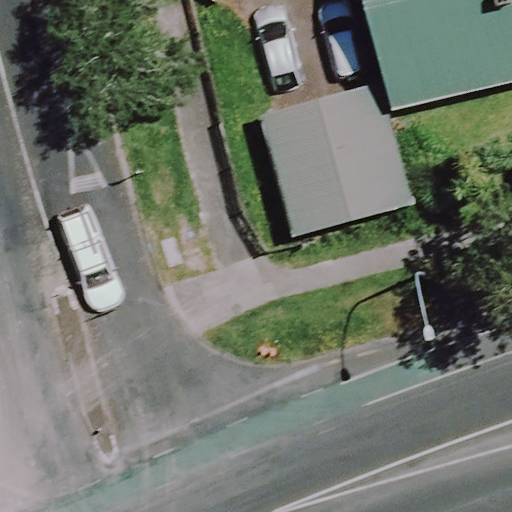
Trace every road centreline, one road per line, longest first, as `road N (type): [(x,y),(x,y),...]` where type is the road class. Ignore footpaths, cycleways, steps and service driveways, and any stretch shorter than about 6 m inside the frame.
road 1 (residential): [(0,56),(104,454),(139,511)]
road 2 (secondary): [(285,511),(511,434)]
